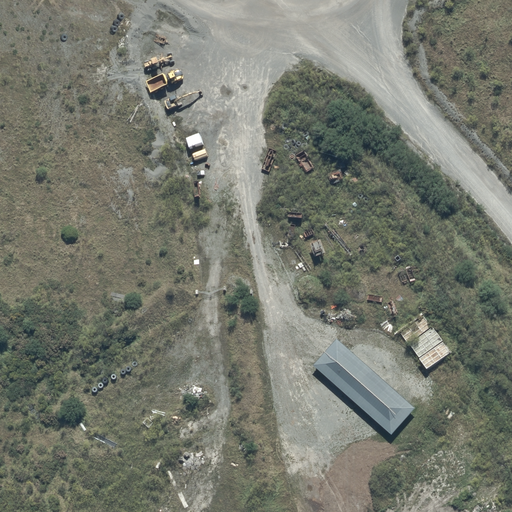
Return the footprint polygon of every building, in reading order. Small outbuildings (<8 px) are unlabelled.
[(452,356),(423,317),(400,335),(428,373),(452,356)] [(348,418),(339,400),(331,404),(340,422),(348,418)] [(378,413),(371,417),(381,434),(388,430),(378,413)] [(369,418),(354,424),(362,443),(370,439),(370,440),(377,436),(369,418)] [(291,439),(282,421),(275,424),(284,443),(291,439)]
